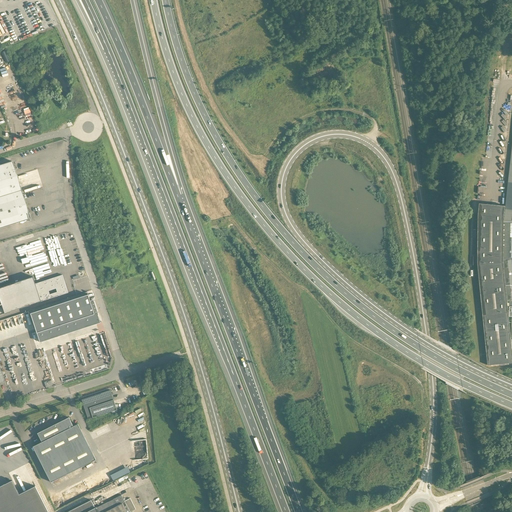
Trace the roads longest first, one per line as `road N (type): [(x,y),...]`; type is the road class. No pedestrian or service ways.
road 1 (secondary): [(511,384),(417,336),(310,248),(282,197),(287,164),(301,147),(346,134),(370,143),(390,165),(425,323),(434,400),(429,455)]
road 2 (trunk): [(153,0),(205,143),(278,241),(373,329),(511,405)]
road 3 (trunk): [(511,394),(384,324),(283,231),(216,139),(165,0)]
road 4 (secondary): [(238,511),(175,288),(58,0)]
road 5 (motorway): [(107,49),(285,511)]
road 6 (track): [(370,143),(371,117),(329,110),(293,123),(265,156),(250,156),(208,96),(177,0)]
road 7 (motorway): [(298,511),(177,196)]
road 8 (track): [(434,417),(415,378),(346,336),(234,221)]
road 9 (motorway): [(177,196),(97,0)]
road 10 (motorway): [(177,196),(131,0)]
road 11 (unclassified): [(123,375),(73,222)]
road 12 (unclassified): [(0,415),(123,375)]
